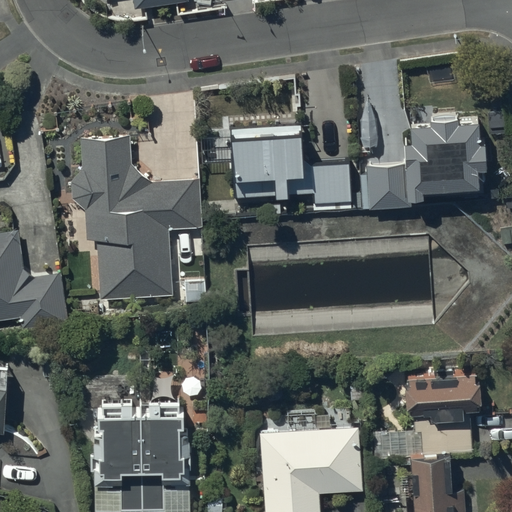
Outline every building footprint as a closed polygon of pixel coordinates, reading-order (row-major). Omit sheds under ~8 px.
[(406,157),(366,159),(369,204),(412,202),(412,192),(483,188),(481,162),(487,162),(485,133),(480,133),(478,112),(458,113),(458,107),(431,109),(431,115),(411,117),(412,134),(405,134),(406,157)] [(298,127),(231,130),(234,196),(271,194),(272,197),(296,195),(295,190),(311,189),(312,207),(351,204),(349,165),(301,167),(298,127)] [(96,234),(100,293),(171,292),(170,224),(201,223),(200,174),(152,175),(152,174),(151,174),(151,173),(150,173),(150,172),(149,172),(149,171),(148,170),(147,169),(146,168),(145,167),(144,166),(143,166),(143,165),(142,165),(141,165),(141,164),(140,164),(140,163),(139,163),(138,162),(137,162),(136,161),(135,161),(134,160),(133,160),(132,160),(131,159),(131,130),(81,131),(82,164),(80,165),(79,165),(78,166),(77,167),(76,168),(75,170),(74,171),(73,172),(73,173),(72,175),(72,176),(71,177),(71,179),(71,180),(71,182),(71,183),(71,184),(71,186),(71,187),(71,189),(72,190),(72,191),(73,193),(73,194),(74,195),(75,196),(76,198),(77,199),(78,200),(79,201),(80,201),(81,202),(82,203),(84,204),(85,204),(87,235),(96,234)] [(0,315),(17,313),(19,326),(67,319),(59,268),(36,271),(25,264),(18,225),(0,228),(0,315)] [(203,273),(183,276),(186,301),(206,298),(203,273)] [(408,379),(405,379),(405,399),(410,399),(411,407),(414,407),(415,426),(371,428),(372,453),(401,452),(402,483),(416,483),(416,511),(465,511),(464,485),(451,485),(450,448),(473,447),(472,404),(476,404),(476,396),(480,396),(480,374),(477,374),(476,367),(408,369),(408,379)] [(103,406),(97,406),(97,419),(103,419),(103,427),(95,427),(95,449),(91,449),(91,463),(95,463),(95,477),(109,477),(110,483),(121,483),(121,504),(164,504),(164,482),(193,482),(194,473),(203,473),(203,442),(194,442),(194,418),(190,418),(190,390),(144,390),(144,407),(132,407),(132,397),(122,397),(122,400),(103,400),(103,406)] [(358,421),(260,427),(265,511),(319,511),(318,488),(362,486),(358,421)]
